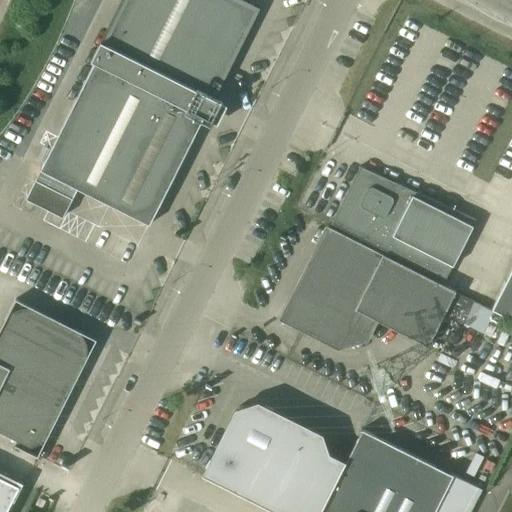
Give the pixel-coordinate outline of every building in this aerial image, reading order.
[(127,0),(42,170),(27,198),(63,217),(77,188),(150,225),(204,117),(207,119),(217,124),(227,105),(217,100),(214,98),(259,9),(240,0),(127,0)] [(361,166),(332,223),(445,281),(476,219),(361,166)] [(330,227),(284,318),(339,346),(366,337),(375,319),(429,346),(456,291),(330,227)] [(511,269),(492,308),(511,318),(511,269)] [(0,341),(0,432),(18,441),(26,443),(34,442),(41,438),(46,432),(82,360),(84,353),(83,345),(79,337),(73,333),(37,314),(29,312),(21,313),(14,317),(9,323),(0,341)] [(238,410),(211,464),(305,511),(471,511),(482,489),(453,475),(363,429),(346,462),(329,454),(323,436),(258,403),(238,410)] [(0,511),(9,511),(24,483),(0,471),(0,511)]
